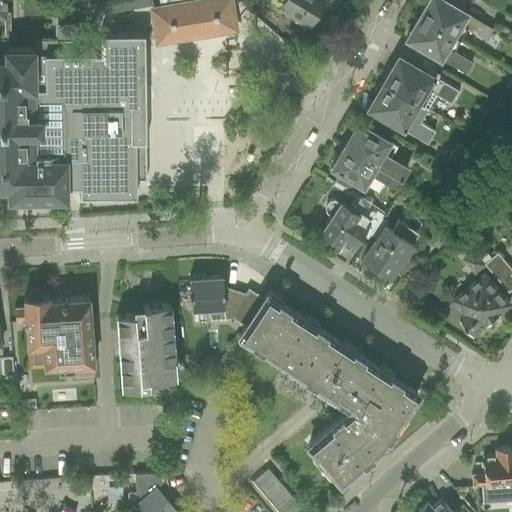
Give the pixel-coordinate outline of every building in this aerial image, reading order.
[(151,8),(153,20),(156,40),(233,27),(228,0),(159,0),(161,7),(151,8)] [(285,0),(282,7),(293,14),(311,24),(324,1),(322,0),(285,0)] [(422,13),(420,16),(460,40),(466,29),(486,40),(493,28),(444,0),(429,0),(427,3),(423,8),(422,13)] [(460,40),(420,16),(419,18),(415,22),(413,27),(406,39),(466,73),(473,61),(453,50),(460,40)] [(5,59),(0,58),(0,186),(7,187),(7,198),(65,197),(65,187),(78,187),(78,197),(135,196),(135,179),(136,179),(145,179),(144,104),(143,104),(143,86),(143,82),(144,82),(144,33),(142,33),(100,34),(99,34),(99,52),(72,52),(67,52),(67,41),(67,40),(60,40),(33,40),(34,47),(5,47),(5,59)] [(383,83),(427,109),(436,94),(451,102),(459,90),(439,78),(438,79),(399,57),(392,68),(388,69),(383,77),(384,81),(383,83)] [(427,109),(383,83),(383,84),(379,85),(374,93),(375,96),(368,109),(427,143),(434,130),(420,122),(427,109)] [(511,93),(503,88),(494,103),(511,113),(511,93)] [(511,121),(511,113),(494,103),(488,113),(509,126),(511,121)] [(351,135),(344,146),(402,179),(410,165),(391,155),(396,145),(358,123),(352,130),(351,135)] [(335,160),(331,168),(338,172),(333,181),(350,190),(355,182),(364,188),(371,177),(397,192),(404,180),(402,179),(344,146),(339,155),(335,160)] [(444,166),(469,180),(479,166),(453,150),(444,166)] [(339,202),(335,199),(330,199),(326,206),(327,210),(332,213),(321,229),(324,231),(326,236),(332,240),(335,239),(339,241),(340,241),(350,248),(360,233),(368,238),(370,234),(381,217),(384,213),(356,195),(349,207),(340,201),(339,202)] [(440,216),(424,239),(437,247),(452,225),(440,216)] [(377,238),(375,242),(364,258),(376,266),(375,268),(384,274),(385,272),(388,275),(392,269),(402,276),(413,260),(407,256),(415,243),(412,241),(418,233),(399,220),(393,229),(387,224),(388,222),(381,217),(370,234),(377,238)] [(476,272),(486,263),(485,262),(480,256),(475,250),(465,259),(476,272)] [(485,262),(486,263),(510,291),(511,289),(511,266),(498,250),(491,256),(485,262)] [(487,251),(480,256),(485,262),(491,256),(487,251)] [(463,318),(475,332),(488,321),(490,323),(502,313),(500,311),(510,303),(486,274),(447,307),(459,322),(463,318)] [(232,317),(243,324),(261,297),(248,288),(245,294),(223,287),(222,275),(189,278),(192,309),(210,307),(210,319),(232,317)] [(14,307),(16,322),(25,320),(27,346),(28,346),(29,366),(43,365),(43,366),(57,365),(58,374),(72,373),(72,372),(93,371),(90,317),(88,297),(48,299),(47,296),(43,296),(42,294),(42,293),(40,292),(39,291),(37,291),(36,291),(35,291),(34,291),(32,292),(31,293),(30,294),(30,295),(29,296),(29,297),(24,297),(25,307),(14,307)] [(261,297),(243,324),(245,325),(239,334),(351,408),(308,445),(340,482),(382,446),(417,393),(266,293),(263,298),(261,297)] [(133,313),(116,314),(118,334),(118,337),(122,388),(150,386),(149,379),(176,377),(173,337),(172,323),(170,303),(143,305),(133,306),(133,313)] [(0,356),(0,358),(2,386),(15,386),(13,356),(0,356)] [(483,473),(471,474),(472,485),(483,485),(484,499),(511,496),(511,446),(495,448),(495,454),(483,455),(483,473)] [(267,464),(248,480),(275,511),(305,511),(307,510),(267,464)] [(162,471),(133,473),(135,501),(144,511),(177,511),(156,485),(165,478),(162,471)] [(428,501),(414,511),(470,511),(463,503),(453,511),(441,498),(432,506),(428,501)]
